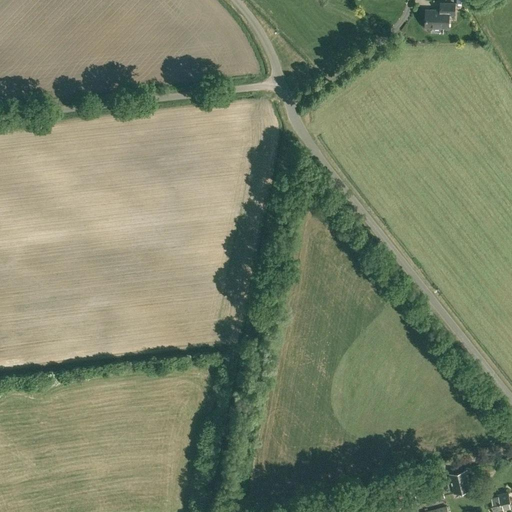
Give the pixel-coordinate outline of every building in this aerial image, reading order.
[(454,13),(454,3),(440,3),(440,10),(425,10),(425,27),(449,27),(449,13),(454,13)] [(453,493),(472,489),(467,469),(449,474),(453,493)] [(417,504),(445,497),(442,487),(415,494),(417,504)] [(398,509),(414,505),(410,491),(395,495),(398,509)] [(494,510),(511,506),(508,491),(490,495),(494,510)]
